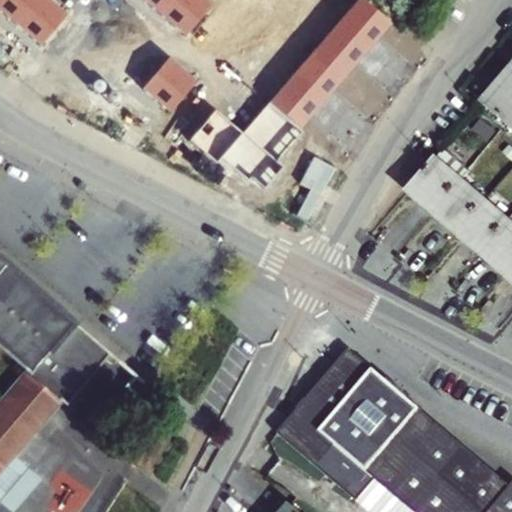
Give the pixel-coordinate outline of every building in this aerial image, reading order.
[(511,71),(483,104),(511,128),(511,127),(511,71)] [(458,182),(469,170),(443,149),(408,190),(432,212),(458,182)] [(482,202),(458,182),(432,212),(456,232),(482,202)] [(482,202),(456,232),(479,252),(505,222),(482,202)] [(511,263),(511,228),(505,222),(479,252),(504,273),(511,263)] [(0,353),(13,365),(13,366),(23,374),(54,411),(107,357),(0,263),(0,353)] [(511,511),(511,484),(510,486),(349,350),(279,431),(320,469),(361,496),(374,480),(412,511),(511,511)] [(0,511),(0,472),(18,452),(46,420),(54,411),(23,374),(0,400),(0,511)] [(120,390),(133,401),(145,390),(131,378),(120,390)] [(46,420),(18,452),(43,475),(72,442),(46,420)]
